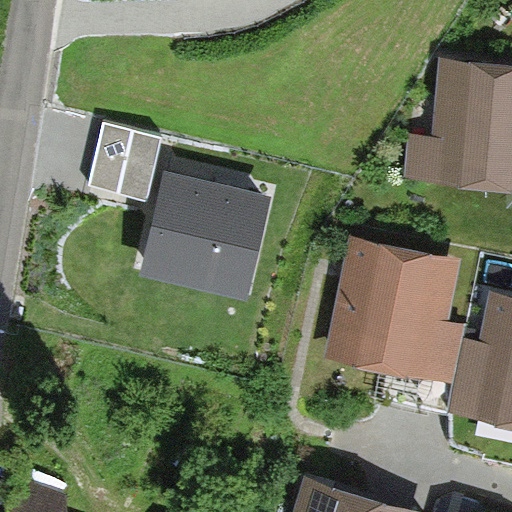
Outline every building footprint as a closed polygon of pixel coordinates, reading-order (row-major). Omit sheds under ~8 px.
[(511,69),(463,65),(455,162),(511,166),(511,69)] [(163,128),(106,116),(92,177),(149,190),(163,128)] [(245,284),(268,187),(168,164),(146,261),(245,284)] [(374,244),(354,340),(440,357),(460,262),(374,244)] [(511,299),(511,300),(493,395),(511,399),(511,299)] [(311,472),(299,511),(430,511),(432,506),(311,472)] [(155,511),(126,511),(30,477),(16,511),(192,511),(160,500),(155,511)]
